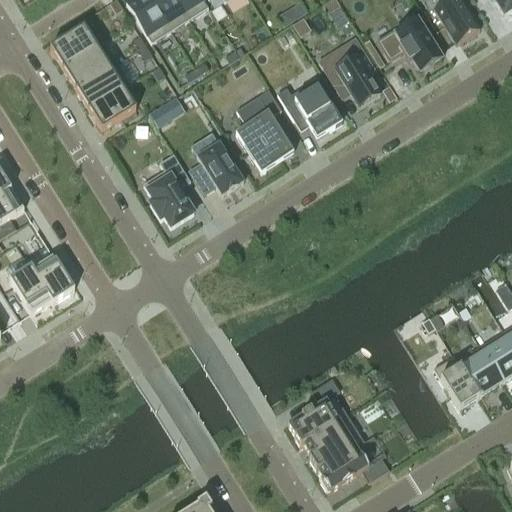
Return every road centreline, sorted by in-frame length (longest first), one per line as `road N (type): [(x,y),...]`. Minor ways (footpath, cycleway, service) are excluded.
road 1 (residential): [(158,284),(511,62)]
road 2 (residential): [(158,284),(9,47)]
road 3 (residential): [(305,511),(158,284)]
road 4 (residential): [(114,311),(241,511)]
road 5 (residential): [(0,124),(114,311)]
road 6 (residential): [(0,382),(114,311)]
